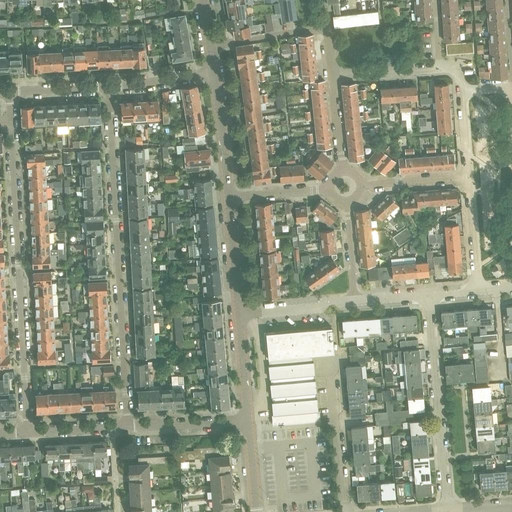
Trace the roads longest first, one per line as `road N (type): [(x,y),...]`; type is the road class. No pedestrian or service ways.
road 1 (residential): [(126,426),(108,86)]
road 2 (residential): [(10,119),(27,432)]
road 3 (residential): [(447,511),(428,295)]
road 4 (residential): [(331,73),(323,29),(210,46)]
road 5 (residential): [(343,511),(329,363)]
road 6 (residential): [(228,196),(213,71)]
road 7 (residential): [(126,426),(247,420)]
